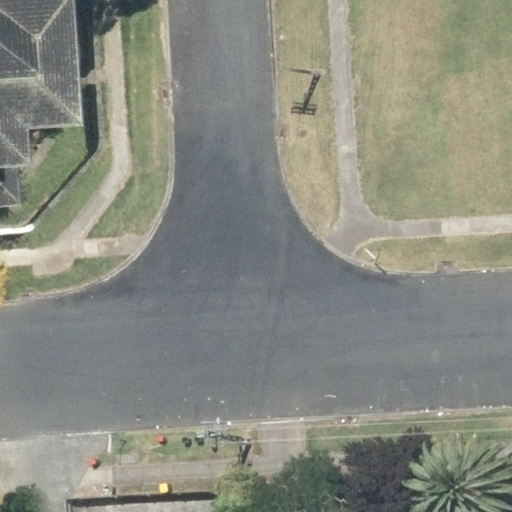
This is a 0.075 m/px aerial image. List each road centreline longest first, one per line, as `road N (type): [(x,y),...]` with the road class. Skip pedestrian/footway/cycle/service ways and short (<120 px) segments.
road 1 (residential): [(217,0),(239,353)]
road 2 (residential): [(511,337),(239,353)]
road 3 (residential): [(239,353),(31,367)]
road 4 (residential): [(31,367),(40,511)]
